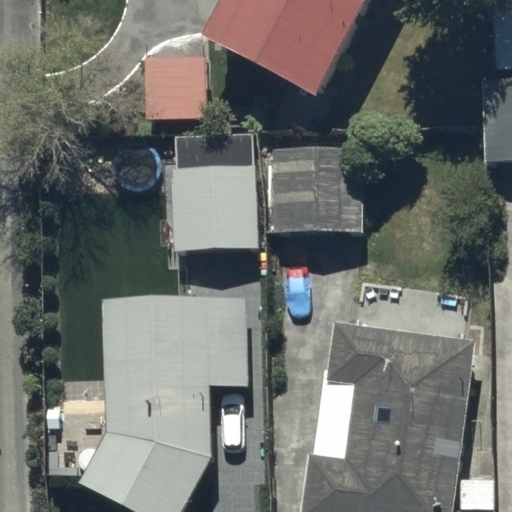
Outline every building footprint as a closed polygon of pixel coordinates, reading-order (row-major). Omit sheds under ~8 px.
[(393,0),(243,0),(213,61),(333,121),(393,0)] [(511,0),(495,0),(495,79),(511,78),(511,0)] [(212,128),(209,70),(117,74),(120,132),(212,128)] [(511,89),(486,90),(488,174),(511,173),(511,89)] [(277,156),(277,243),(368,243),(368,156),(277,156)] [(261,175),(176,180),(179,262),(264,259),(261,175)] [(116,452),(88,489),(125,511),(198,511),(221,475),(220,398),(253,397),(252,308),(114,310),(116,452)] [(343,337),(342,342),(336,394),(326,393),(311,511),(495,511),(498,488),(465,483),(481,359),(481,354),(343,337)]
